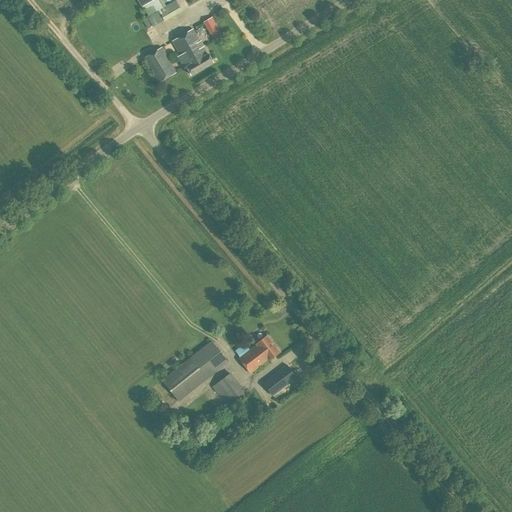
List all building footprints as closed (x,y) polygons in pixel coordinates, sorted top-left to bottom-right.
[(136,0),(141,8),(142,7),(148,16),(142,20),(147,29),(152,26),(163,20),(164,22),(182,11),(175,0),(166,6),(162,0),(136,0)] [(214,41),(224,35),(213,16),(203,22),(214,41)] [(179,59),(202,46),(193,29),(172,41),(180,55),(177,57),(179,59)] [(202,46),(179,59),(184,68),(186,67),(191,75),(213,62),(208,54),(207,54),(202,46)] [(158,83),(176,72),(161,47),(143,58),(158,83)] [(268,361),(280,352),(267,335),(255,344),(256,345),(239,358),(250,373),(268,360),(268,361)] [(178,401),(228,362),(211,341),(162,380),(178,401)] [(299,383),(296,378),(296,377),(286,365),(262,383),(272,396),(290,382),(294,387),(299,383)] [(228,407),(246,394),(230,373),(212,387),(228,407)]
